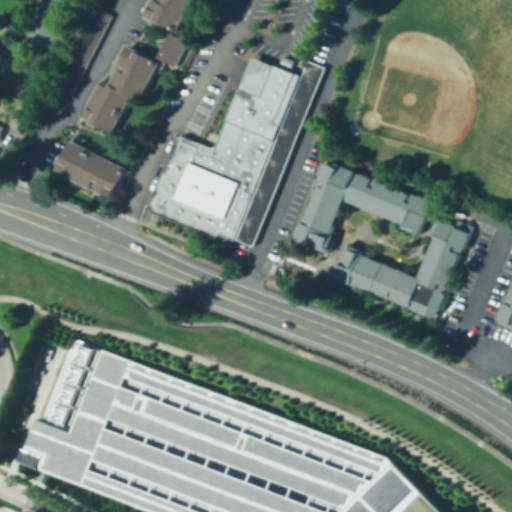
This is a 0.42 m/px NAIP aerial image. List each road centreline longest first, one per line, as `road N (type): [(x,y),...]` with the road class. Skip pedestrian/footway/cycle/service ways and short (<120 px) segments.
road 1 (secondary): [(511,421),(414,365),(240,298)]
road 2 (secondary): [(240,298),(0,203)]
